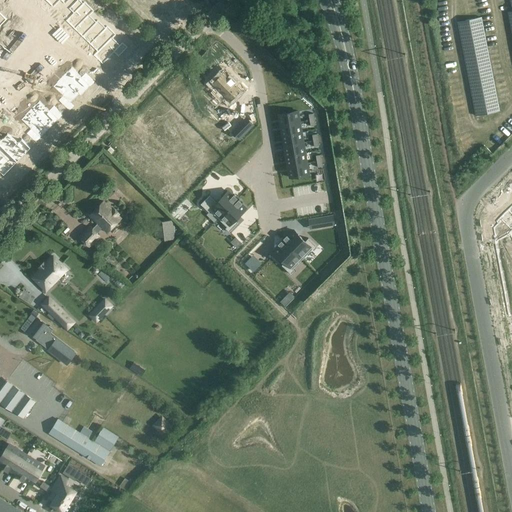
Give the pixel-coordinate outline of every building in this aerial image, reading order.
[(43,0),(52,8),(60,1),(64,5),(69,0),(43,0)] [(74,30),(91,13),(78,0),(69,9),(73,14),(66,21),(74,30)] [(172,0),(157,0),(147,10),(161,23),(171,13),(175,18),(184,9),(179,4),(178,5),(172,0)] [(82,37),(96,23),(88,16),(91,13),(74,30),(82,37)] [(481,17),(457,22),(475,116),(500,112),(481,17)] [(90,45),(104,31),(96,23),(82,37),(90,45)] [(73,34),(53,24),(48,35),(68,44),(73,34)] [(93,56),(94,56),(111,38),(104,31),(90,45),(97,52),(93,56)] [(260,38),(265,44),(273,37),(268,31),(260,38)] [(119,46),(111,38),(94,56),(102,65),(113,53),(118,57),(127,48),(122,43),(119,46)] [(71,68),(62,77),(78,93),(86,84),(90,87),(95,82),(85,73),(81,77),(71,68)] [(234,82),(231,79),(232,78),(231,78),(230,79),(223,73),(222,74),(221,74),(214,82),(212,84),(216,88),(226,97),(229,101),(231,99),(239,92),(239,91),(241,90),(234,83),(235,82),(235,81),(234,82)] [(69,101),(78,93),(62,77),(53,87),(63,96),(58,101),(67,110),(72,105),(69,101)] [(39,101),(30,110),(45,125),(54,117),(57,120),(62,115),(53,106),(49,110),(39,101)] [(37,134),(45,125),(30,110),(21,119),(30,129),(26,134),(35,143),(40,138),(37,134)] [(280,125),(300,122),(298,111),(278,115),(280,125)] [(300,122),(280,125),(282,136),(302,132),(300,122)] [(239,139),(248,130),(241,123),(232,132),(239,139)] [(284,146),(293,144),(296,144),(304,143),(302,132),(282,136),(284,146)] [(7,134),(0,141),(0,145),(14,159),(23,150),(26,153),(31,148),(22,139),(17,144),(7,134)] [(299,154),(305,153),(304,143),(296,144),(293,144),(284,146),(285,154),(286,156),(299,154)] [(5,168),(14,159),(0,145),(0,172),(4,176),(9,171),(5,168)] [(307,163),(305,153),(299,154),(286,156),(287,161),(288,167),(289,167),(307,163)] [(278,166),(281,163),(273,156),(270,159),(278,166)] [(289,167),(288,167),(288,168),(289,177),(309,174),(307,163),(289,167)] [(210,211),(218,219),(237,200),(228,191),(217,203),(214,199),(205,208),(209,212),(210,211)] [(237,200),(218,219),(227,227),(225,228),(229,232),(238,223),(235,220),(246,209),(237,200)] [(90,227),(80,237),(89,246),(100,236),(97,234),(102,228),(107,233),(121,218),(104,202),(90,216),(98,224),(93,229),(90,227)] [(511,205),(492,226),(508,317),(511,323),(511,205)] [(163,221),(165,240),(175,239),(173,220),(163,221)] [(284,241),(303,259),(312,250),(314,251),(317,247),(308,238),(305,242),(294,230),(284,241)] [(241,243),(236,238),(231,242),(237,248),(241,243)] [(303,259),(284,241),(274,251),(285,262),(282,266),(291,274),(295,270),(293,269),(303,259)] [(32,278),(46,291),(67,269),(54,256),(32,278)] [(281,302),(285,306),(294,296),(290,292),(281,302)] [(49,297),(42,303),(67,328),(74,321),(49,297)] [(101,303),(108,309),(111,306),(105,300),(101,303)] [(38,318),(27,332),(36,338),(36,339),(48,349),(47,350),(64,363),(73,351),(50,333),(52,329),(49,327),(49,326),(38,318)] [(239,359),(225,372),(231,378),(245,366),(239,359)] [(2,377),(0,379),(0,403),(1,403),(12,411),(13,410),(21,416),(24,418),(36,402),(33,400),(2,377)] [(58,419),(50,433),(101,465),(110,451),(58,419)] [(8,448),(0,460),(0,468),(3,471),(2,473),(7,476),(8,474),(13,477),(25,459),(8,448)] [(25,459),(13,477),(19,481),(17,483),(22,486),(24,484),(31,489),(42,471),(25,459)] [(77,474),(86,480),(89,482),(91,478),(70,465),(64,474),(73,480),(77,474)] [(119,486),(128,492),(136,483),(131,479),(129,481),(125,478),(119,486)] [(40,486),(47,491),(51,486),(43,481),(40,486)] [(56,497),(49,508),(54,511),(67,511),(71,508),(67,505),(73,495),(63,489),(66,485),(59,481),(50,493),(56,497)] [(73,500),(79,504),(89,489),(76,482),(70,492),(75,495),(73,500)]
